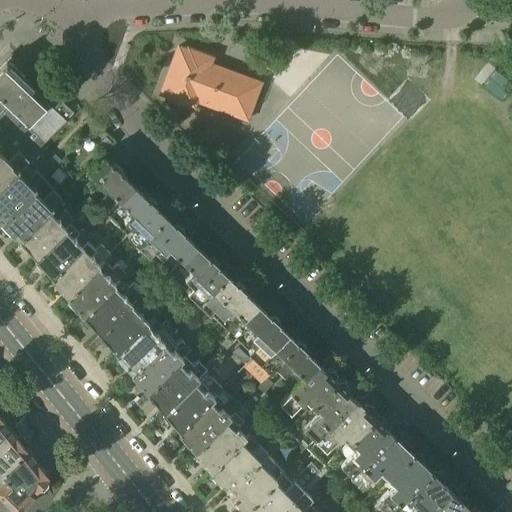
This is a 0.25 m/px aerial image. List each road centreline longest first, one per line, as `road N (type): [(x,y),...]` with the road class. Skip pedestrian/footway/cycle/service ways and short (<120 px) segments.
road 1 (residential): [(511,492),(142,136),(87,51),(76,9)]
road 2 (residential): [(466,9),(449,20),(262,4)]
road 3 (residential): [(262,4),(76,9)]
road 4 (secondary): [(115,462),(0,319)]
